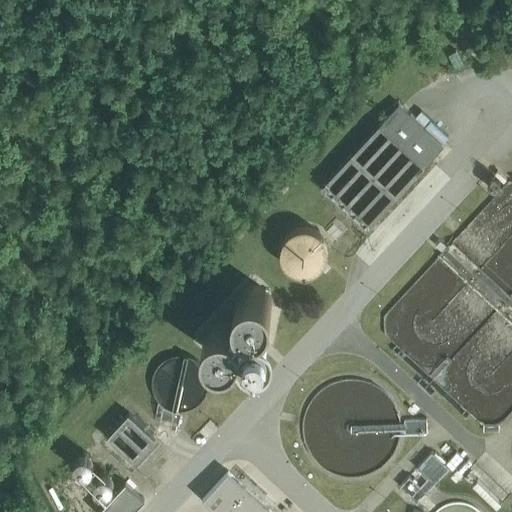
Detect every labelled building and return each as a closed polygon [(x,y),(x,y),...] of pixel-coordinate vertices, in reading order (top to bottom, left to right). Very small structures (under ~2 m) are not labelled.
[(427,164),(451,138),(405,97),(381,123),(427,164)] [(374,221),(420,168),(408,157),(382,187),(375,181),(368,189),(364,185),(350,200),(374,221)] [(297,220),(280,262),(319,277),(335,235),(297,220)] [(283,283),(261,294),(274,320),(295,309),(283,283)] [(232,319),(234,349),(256,348),(255,317),(232,319)] [(119,483),(160,436),(134,413),(93,461),(119,483)] [(433,448),(401,485),(418,500),(450,463),(433,448)] [(114,511),(138,511),(154,496),(134,477),(107,505),(114,511)] [(500,504),(507,494),(481,477),(474,487),(500,504)] [(273,511),(249,490),(228,511),(273,511)]
